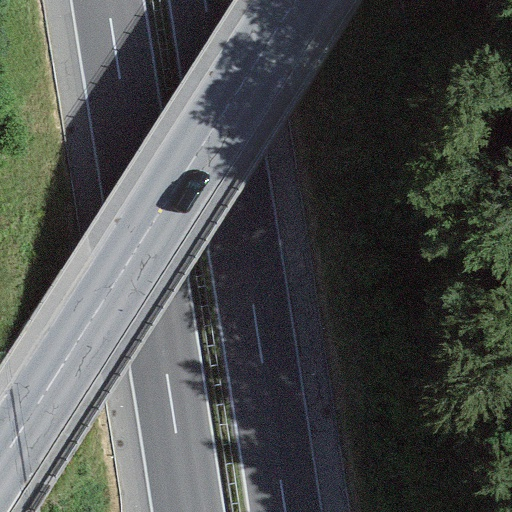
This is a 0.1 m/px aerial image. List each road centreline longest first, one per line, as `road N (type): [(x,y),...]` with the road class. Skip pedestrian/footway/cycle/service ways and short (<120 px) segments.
road 1 (primary): [(293,0),(0,459)]
road 2 (motorway): [(108,0),(188,511)]
road 3 (motorway): [(285,511),(206,0)]
